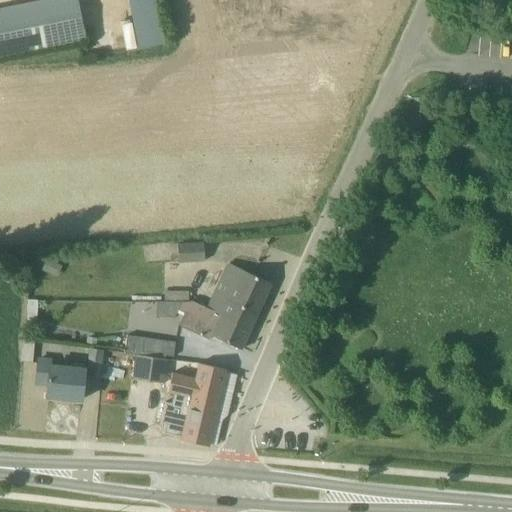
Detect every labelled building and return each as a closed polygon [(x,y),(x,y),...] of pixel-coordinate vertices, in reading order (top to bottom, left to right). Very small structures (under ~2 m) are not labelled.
[(0,59),(83,42),(75,0),(43,0),(0,8),(0,59)] [(153,0),(125,0),(136,50),(161,45),(162,44),(153,0)] [(201,244),(175,245),(176,264),(202,262),(201,244)] [(60,267),(46,261),(41,271),(55,278),(60,267)] [(204,308),(250,331),(270,286),(224,265),(204,308)] [(187,301),(187,293),(163,292),(163,301),(187,301)] [(35,301),(25,301),(24,322),(35,322),(35,301)] [(155,303),(154,319),(173,319),(176,311),(183,314),(177,327),(206,340),(208,336),(240,351),(250,331),(188,302),(187,303),(155,303)] [(125,337),(123,353),(159,358),(159,356),(171,357),(173,343),(125,337)] [(32,343),(22,342),(20,363),(30,364),(32,343)] [(102,351),(87,349),(84,375),(99,377),(102,351)] [(163,384),(166,360),(134,356),(130,379),(163,384)] [(36,359),(33,384),(45,385),(44,399),(63,401),(63,399),(79,401),(82,368),(49,365),(49,360),(36,359)] [(176,362),(170,362),(167,376),(176,378),(173,389),(175,390),(165,435),(179,439),(179,441),(206,447),(206,445),(214,446),(220,421),(225,417),(235,376),(176,362)]
